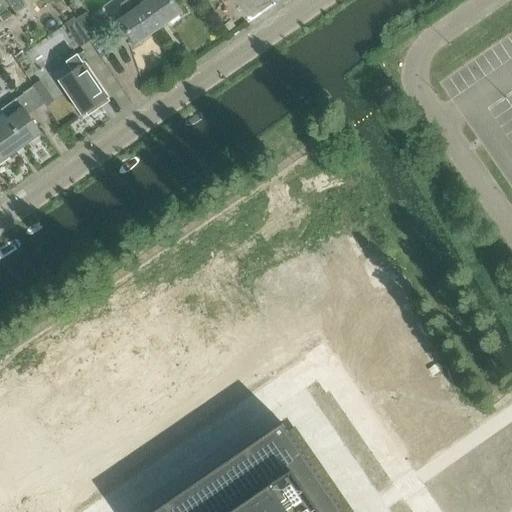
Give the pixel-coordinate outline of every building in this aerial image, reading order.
[(159,28),(139,0),(127,0),(122,4),(130,16),(122,22),(137,44),(159,28)] [(139,0),(159,28),(182,13),(172,0),(139,0)] [(77,19),(90,40),(100,34),(86,14),(77,19)] [(82,46),(89,41),(90,40),(77,19),(76,18),(67,24),(82,46)] [(96,105),(107,98),(85,66),(84,67),(77,57),(76,55),(67,60),(69,63),(76,73),(62,81),(84,113),(86,112),(88,116),(99,109),(96,105)] [(14,60),(5,67),(16,83),(26,76),(15,61),(14,60)] [(2,110),(0,111),(0,165),(10,158),(9,157),(22,148),(42,134),(29,115),(45,104),(40,97),(34,88),(24,95),(17,100),(2,110)] [(47,92),(40,97),(45,104),(47,107),(54,102),(47,92)] [(347,511),(284,419),(149,511),(347,511)]
